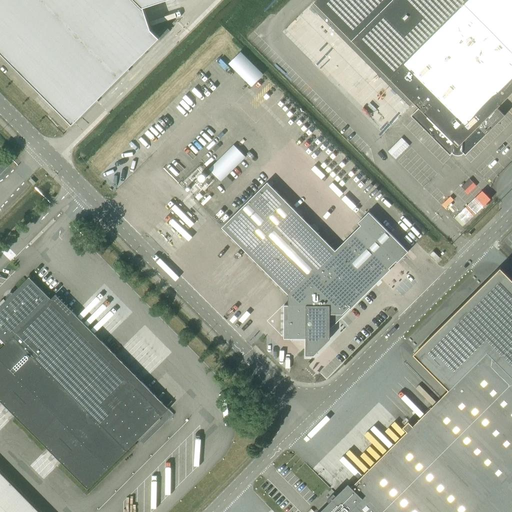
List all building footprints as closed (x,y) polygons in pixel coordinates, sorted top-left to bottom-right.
[(0,0),(0,51),(73,124),(160,37),(162,39),(170,31),(166,26),(157,35),(151,29),(144,7),(164,0),(0,0)] [(511,0),(315,0),(314,1),(419,107),(411,115),(450,154),(453,152),(455,154),(460,154),(462,152),(465,155),(505,115),(497,107),(511,92),(511,0)] [(241,52),(230,63),(241,74),(252,85),(262,74),(241,52)] [(234,146),(209,170),(220,181),(244,156),(234,146)] [(267,182),(222,227),(284,290),(284,338),(288,338),(306,338),(306,355),(314,355),(330,339),(330,329),(351,308),(375,284),(390,269),(389,268),(396,261),(397,262),(408,251),(369,212),(368,213),(358,222),(361,225),(354,232),(335,250),(267,182)] [(436,261),(440,258),(433,251),(429,255),(436,261)] [(511,511),(511,277),(508,274),(499,264),(412,351),(422,360),(450,389),(413,425),(409,421),(403,427),(407,431),(351,487),(340,498),(334,492),(327,499),(333,505),(325,511),(314,511),(311,509),(307,511),(511,511)] [(0,348),(0,400),(1,401),(87,488),(162,414),(163,415),(169,409),(56,295),(49,301),(49,300),(50,298),(28,276),(0,304),(0,338),(5,344),(0,348)] [(0,511),(40,511),(0,471),(0,511)]
